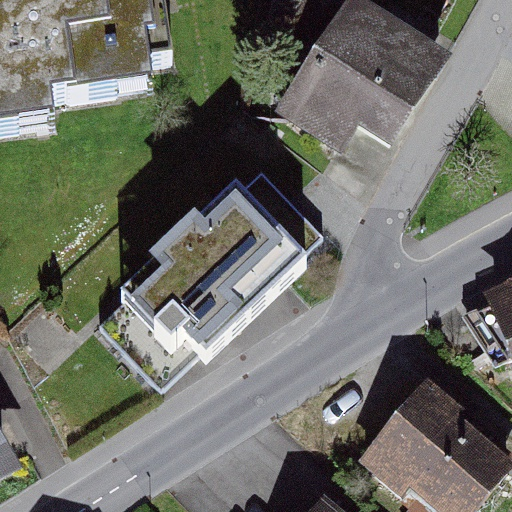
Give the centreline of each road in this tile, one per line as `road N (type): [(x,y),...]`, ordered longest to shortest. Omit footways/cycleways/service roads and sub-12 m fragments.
road 1 (residential): [(85,511),(374,325),(395,268)]
road 2 (residential): [(511,66),(395,268)]
road 3 (residential): [(511,216),(395,268)]
